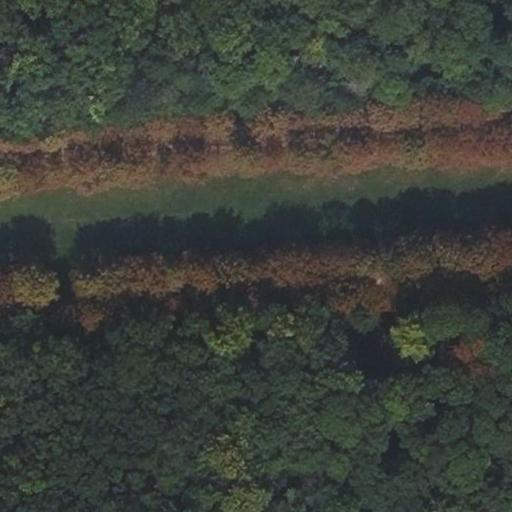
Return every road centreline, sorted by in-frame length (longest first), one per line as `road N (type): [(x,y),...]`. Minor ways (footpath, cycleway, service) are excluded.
road 1 (track): [(0,137),(511,106)]
road 2 (track): [(511,279),(242,298)]
road 3 (track): [(242,298),(207,383),(112,511)]
road 4 (track): [(242,298),(0,314)]
road 5 (track): [(245,121),(255,0)]
